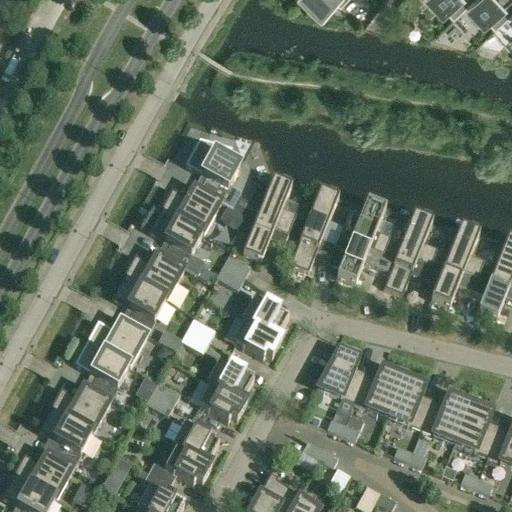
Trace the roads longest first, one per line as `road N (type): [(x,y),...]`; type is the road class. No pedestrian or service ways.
road 1 (residential): [(0,379),(213,0)]
road 2 (residential): [(511,369),(320,319),(215,511)]
road 3 (tertiary): [(0,296),(173,0)]
road 4 (tertiary): [(128,0),(0,242)]
